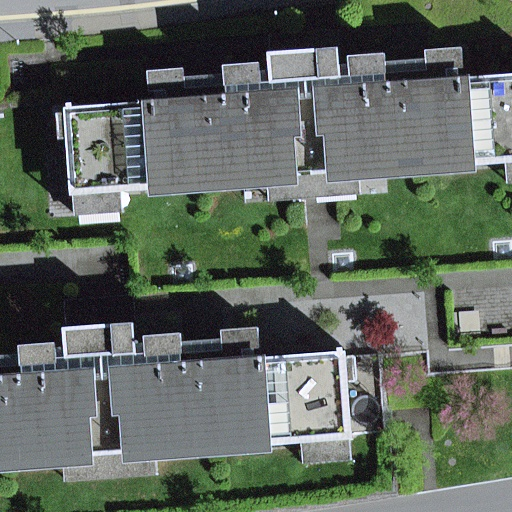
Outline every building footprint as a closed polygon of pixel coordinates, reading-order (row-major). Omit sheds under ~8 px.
[(271,54),(340,49),(339,31),(269,36),(271,54)] [(70,114),(72,140),(76,193),(123,189),(269,179),(360,172),(507,161),(511,160),(511,78),(448,83),(447,70),(428,72),(388,75),(352,77),(342,78),(340,49),(271,54),(273,83),(263,84),(227,87),(187,90),(168,91),(169,104),(75,111),(74,104),(69,105),(70,114)] [(428,72),(447,70),(464,69),(463,49),(427,52),(428,72)] [(352,77),(388,75),(386,55),(351,57),(352,77)] [(226,67),(227,87),(263,84),(262,64),(226,67)] [(168,91),(187,90),(186,70),(150,72),(151,92),(168,91)] [(72,140),(70,114),(59,115),(61,140),(72,140)] [(271,203),(362,196),(360,172),(269,179),(271,203)] [(76,193),(78,217),(125,214),(123,189),(76,193)] [(137,324),(135,297),(65,302),(67,330),(137,324)] [(0,464),(66,459),(157,452),(350,438),(346,384),(345,358),(344,349),(339,349),(340,356),(245,363),(244,350),(225,352),(185,355),(149,358),(139,358),(137,324),(67,330),(69,359),(60,359),(60,364),(24,367),(0,368),(0,464)] [(225,352),(244,350),(261,349),(259,329),(223,332),(225,352)] [(149,358),(185,355),(183,335),(147,338),(149,358)] [(60,364),(60,359),(58,344),(23,347),(24,367),(60,364)] [(345,358),(346,384),(357,383),(355,357),(345,358)] [(305,465),(352,461),(350,438),(303,441),(305,465)] [(68,483),(159,476),(157,452),(66,459),(68,483)]
